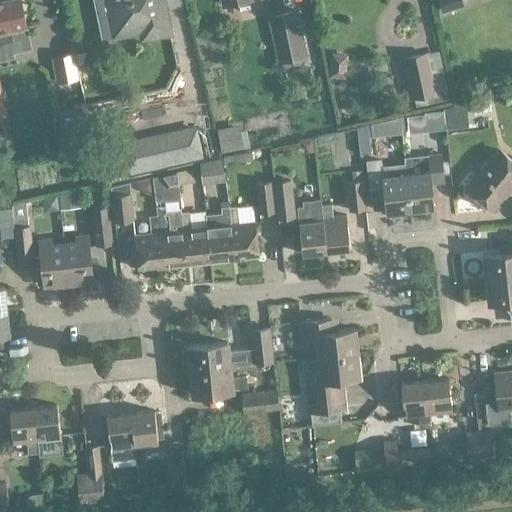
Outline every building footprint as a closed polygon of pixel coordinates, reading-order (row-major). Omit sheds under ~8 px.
[(0,0),(0,42),(29,36),(27,25),(21,0),(0,0)] [(105,0),(112,35),(136,30),(138,39),(169,32),(162,0),(105,0)] [(279,60),(305,55),(296,12),(270,17),(279,60)] [(74,53),(51,58),(56,81),(79,77),(74,53)] [(406,58),(414,97),(435,92),(426,54),(406,58)] [(468,125),(465,104),(442,107),(443,110),(445,128),(468,125)] [(63,119),(68,144),(88,140),(81,105),(74,106),(76,117),(63,119)] [(445,128),(443,110),(425,112),(425,114),(426,130),(445,128)] [(367,124),(356,126),(358,151),(370,150),(368,131),(367,124)] [(195,128),(125,143),(131,170),(201,155),(195,128)] [(300,145),(307,151),(313,151),(312,137),(299,139),(300,145)] [(467,189),(493,209),(511,185),(511,158),(500,149),(467,189)] [(251,151),(222,156),(224,169),(230,169),(229,164),(253,159),(251,151)] [(403,156),(405,173),(406,173),(410,210),(434,207),(431,183),(444,182),(441,152),(403,156)] [(369,191),(384,189),(386,212),(410,210),(406,173),(405,173),(384,175),(382,158),(365,160),(369,191)] [(177,171),(178,181),(179,181),(179,183),(196,180),(194,168),(177,170),(177,171)] [(348,210),(366,208),(363,179),(362,179),(362,170),(351,171),(352,180),(345,181),(348,210)] [(177,171),(163,174),(169,182),(178,181),(177,171)] [(154,194),(153,177),(137,180),(138,186),(142,191),(148,194),(154,194)] [(291,179),(274,181),(278,218),(295,216),(291,179)] [(278,218),(274,181),(255,182),(258,213),(275,211),(276,218),(278,218)] [(112,185),(112,193),(111,193),(114,221),(135,219),(132,192),(130,182),(112,185)] [(59,193),(60,209),(81,207),(79,191),(59,193)] [(57,196),(42,197),(44,205),(51,210),(58,209),(57,196)] [(326,251),(321,204),(320,198),(302,200),(302,206),(297,206),(302,253),(326,251)] [(26,202),(11,205),(11,207),(13,225),(13,227),(14,235),(17,264),(34,263),(30,225),(28,225),(26,202)] [(321,204),(326,251),(350,248),(346,214),(332,216),(331,203),(321,204)] [(91,207),(95,245),(112,243),(108,205),(107,205),(91,207)] [(186,263),(181,212),(181,210),(165,212),(164,205),(156,206),(156,214),(155,215),(160,265),(186,263)] [(234,257),(229,207),(228,206),(220,207),(221,213),(205,214),(206,226),(210,260),(234,257)] [(229,207),(234,257),(259,255),(255,221),(238,223),(236,206),(229,207)] [(11,207),(0,207),(0,225),(13,225),(11,207)] [(210,260),(206,226),(190,228),(189,212),(181,212),(186,263),(210,260)] [(160,265),(155,215),(149,215),(151,232),(135,234),(139,268),(160,265)] [(63,242),(68,283),(93,281),(92,279),(99,278),(97,254),(90,255),(87,234),(76,236),(77,241),(63,242)] [(487,277),(511,274),(511,234),(507,235),(509,251),(484,253),(487,277)] [(68,283),(63,242),(51,243),(51,238),(39,240),(42,261),(39,262),(40,266),(35,267),(38,285),(44,284),(44,286),(68,283)] [(511,274),(487,277),(489,301),(511,298),(511,274)] [(0,310),(0,334),(2,334),(9,334),(7,310),(0,310)] [(318,355),(358,351),(355,328),(331,330),(329,318),(300,322),(302,344),(316,342),(318,355)] [(231,365),(254,362),(254,364),(274,362),(270,325),(250,328),(252,348),(229,351),(228,341),(186,345),(187,349),(181,350),(183,369),(189,369),(189,370),(231,365)] [(315,369),(305,370),(306,381),(308,399),(311,425),(341,421),(338,396),(336,378),(344,377),(360,375),(358,351),(318,355),(313,356),(315,369)] [(231,365),(189,370),(192,394),(247,388),(245,375),(232,376),(231,365)] [(511,370),(494,373),(497,401),(485,403),(487,425),(511,423),(509,411),(511,410),(511,370)] [(449,377),(424,380),(428,414),(429,414),(453,411),(449,377)] [(430,425),(429,414),(428,414),(424,380),(401,383),(405,416),(417,415),(419,427),(430,425)] [(279,408),(278,394),(277,395),(276,389),(241,393),(243,412),(279,408)] [(57,404),(33,407),(37,441),(37,440),(61,438),(57,404)] [(39,453),(37,440),(37,441),(33,407),(9,409),(13,443),(26,442),(27,454),(39,453)] [(130,412),(135,458),(145,457),(144,445),(158,443),(158,438),(163,438),(160,411),(155,412),(155,410),(130,412)] [(135,458),(130,412),(106,415),(111,460),(135,458)] [(479,429),(482,460),(494,458),(491,428),(479,429)] [(482,460),(479,429),(466,431),(469,461),(482,460)] [(181,439),(168,441),(174,492),(187,491),(181,439)] [(396,439),(383,440),(386,470),(399,469),(396,439)] [(91,502),(105,501),(101,471),(99,445),(86,446),(88,472),(91,502)] [(118,467),(118,475),(139,474),(139,466),(118,467)] [(91,502),(88,472),(76,473),(79,504),(91,502)] [(0,481),(0,511),(9,511),(6,481),(0,481)] [(42,493),(29,494),(25,498),(27,508),(44,506),(42,493)]
